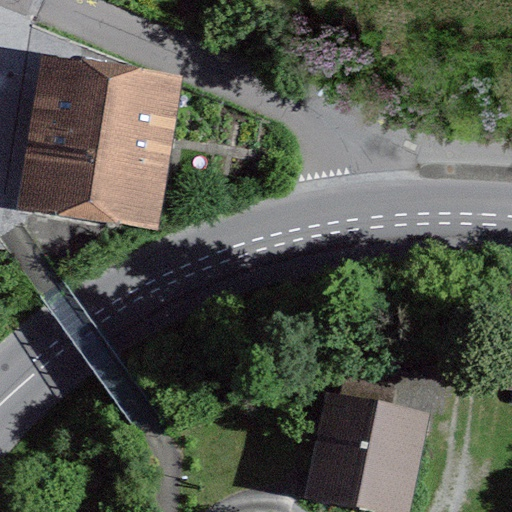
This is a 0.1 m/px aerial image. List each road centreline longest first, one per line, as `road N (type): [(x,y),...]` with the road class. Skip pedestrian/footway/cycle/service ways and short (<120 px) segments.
road 1 (tertiary): [(367,216),(200,261),(130,294),(0,400)]
road 2 (unclassified): [(367,216),(357,156),(332,128),(59,0)]
road 3 (residential): [(29,258),(3,206),(23,0)]
road 4 (tertiary): [(511,212),(367,216)]
